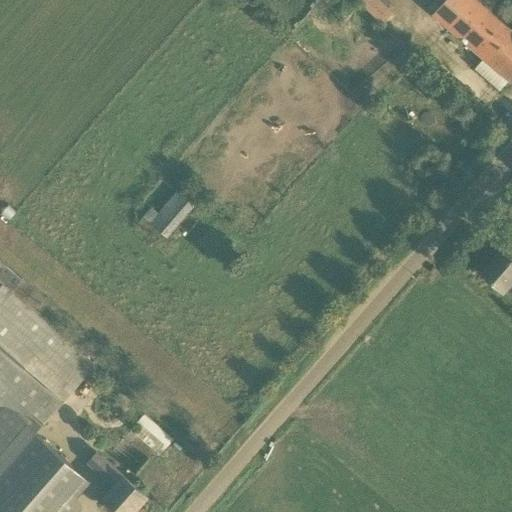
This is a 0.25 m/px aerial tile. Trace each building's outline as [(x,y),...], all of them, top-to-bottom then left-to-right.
[(362,0),(361,2),(379,23),(391,11),(384,4),(379,0),(362,0)] [(511,82),(511,80),(511,31),(476,0),(445,0),(433,14),(511,82)] [(149,207),(142,215),(167,236),(193,205),(175,190),(156,213),(149,207)] [(511,257),(511,259),(501,250),(481,272),(504,292),(511,282),(511,257)] [(0,511),(63,511),(62,510),(75,495),(62,483),(75,468),(35,433),(94,364),(10,292),(22,279),(0,260),(0,279),(3,282),(1,284),(0,285),(0,511)] [(146,416),(134,431),(161,453),(173,437),(146,416)] [(87,461),(106,478),(114,486),(102,499),(117,511),(133,511),(147,497),(97,451),(87,461)]
